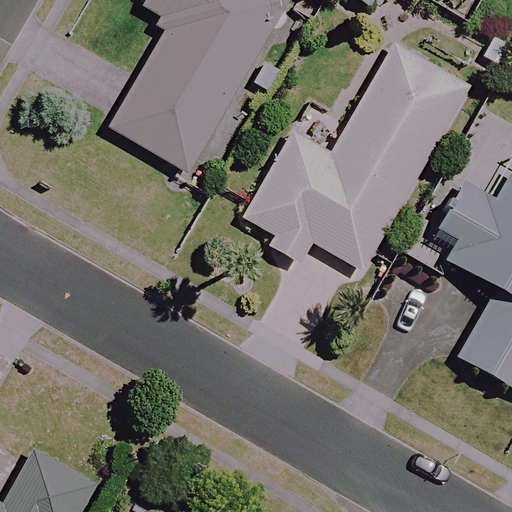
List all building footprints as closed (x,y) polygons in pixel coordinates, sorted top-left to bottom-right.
[(288,6),(277,0),(149,0),(143,11),(172,28),(112,132),(190,177),(288,6)] [(351,0),(370,12),(377,0),(351,0)] [(292,137),(242,223),(272,240),(266,249),(298,267),(311,245),(361,275),(468,91),(394,48),(330,159),(292,137)] [(461,186),(434,238),(454,249),(445,266),(493,291),(456,362),(511,390),(511,173),(496,204),(461,186)] [(82,511),(96,488),(36,454),(3,511),(82,511)]
